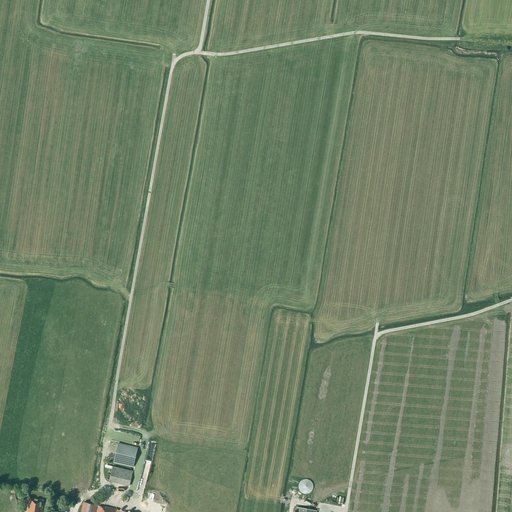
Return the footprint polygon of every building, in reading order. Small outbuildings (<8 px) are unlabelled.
[(116,431),(115,440),(139,444),(141,435),(116,431)] [(154,455),(157,442),(151,441),(148,454),(154,455)] [(133,467),(138,448),(118,443),(114,463),(133,467)] [(109,481),(129,486),(132,471),(113,467),(109,481)] [(307,479),(306,479),(304,479),(303,479),(302,480),(301,481),(300,482),(299,483),(298,484),(298,485),(298,487),(298,488),(298,489),(299,491),(300,492),(301,493),(302,493),(303,494),(304,494),(306,494),(307,494),(308,494),(310,493),(311,493),(312,492),(312,491),(313,489),(313,488),(314,487),(313,485),(313,484),(312,483),(312,482),(311,481),(310,480),(308,479),(307,479)] [(43,500),(44,500),(29,498),(26,511),(41,511),(43,500)] [(123,511),(118,511),(118,510),(105,507),(105,508),(99,506),(97,507),(98,506),(83,503),(80,511),(123,511)]
